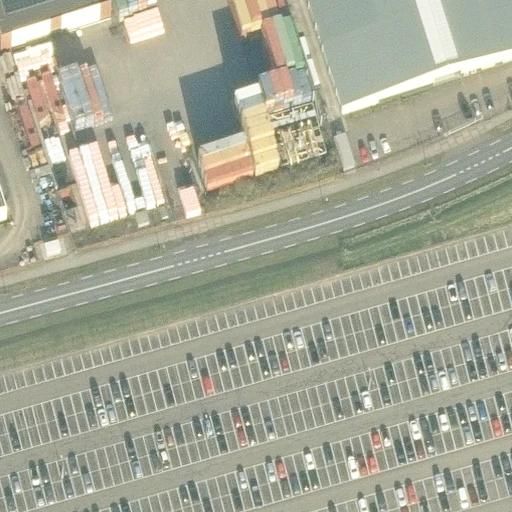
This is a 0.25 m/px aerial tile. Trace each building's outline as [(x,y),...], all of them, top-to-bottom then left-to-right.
[(14,0),(28,42),(107,17),(101,0),(14,0)] [(121,0),(127,21),(145,17),(140,0),(121,0)] [(511,63),(511,0),(304,0),(342,117),(511,63)] [(283,172),(276,142),(249,148),(245,130),(197,142),(209,190),(283,172)] [(127,147),(81,161),(88,185),(134,170),(127,147)] [(138,230),(148,227),(145,217),(135,220),(138,230)] [(46,258),(60,255),(58,245),(44,249),(46,258)]
